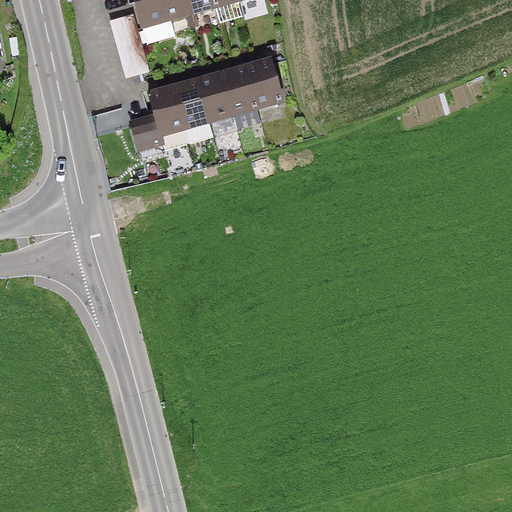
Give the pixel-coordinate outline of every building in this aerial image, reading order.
[(133,0),(142,29),(167,22),(160,0),(133,0)] [(160,0),(167,22),(191,15),(186,0),(160,0)] [(186,0),(191,15),(216,8),(213,0),(186,0)] [(149,72),(134,15),(110,21),(126,79),(149,72)] [(272,56),(246,64),(259,109),(285,102),(272,56)] [(246,64),(222,70),(235,116),(259,109),(246,64)] [(222,70),(198,77),(211,123),(235,116),(222,70)] [(198,77),(173,84),(186,130),(211,123),(198,77)] [(161,137),(186,130),(173,84),(148,91),(154,114),(161,137)] [(161,137),(154,114),(128,121),(137,152),(163,145),(161,137)]
